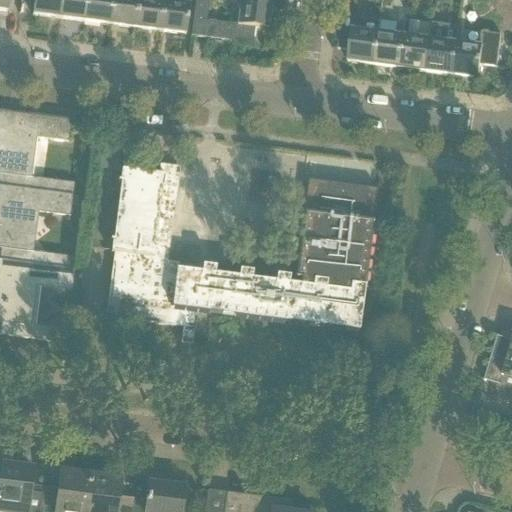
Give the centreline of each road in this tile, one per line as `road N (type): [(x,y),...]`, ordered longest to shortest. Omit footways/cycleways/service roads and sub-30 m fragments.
road 1 (residential): [(0,410),(422,464)]
road 2 (residential): [(300,105),(0,65)]
road 3 (residential): [(511,133),(300,105)]
road 4 (residential): [(422,464),(474,282)]
road 5 (residential): [(474,282),(511,163)]
